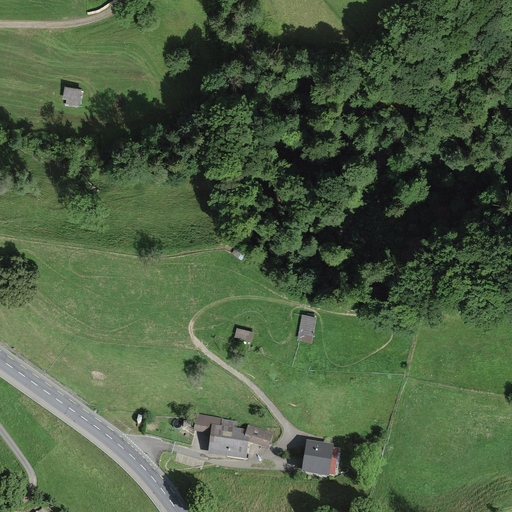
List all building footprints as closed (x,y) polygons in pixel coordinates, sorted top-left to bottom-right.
[(82,90),(65,87),(63,100),(67,101),(66,104),(80,106),(82,90)] [(317,317),(302,314),(298,341),(312,344),(317,317)] [(254,332),(237,328),(234,339),(252,343),(254,332)] [(198,416),(194,433),(210,435),(208,456),(245,460),(247,444),(270,449),(273,432),(248,426),(247,431),(237,430),(237,422),(223,420),(198,416)] [(332,448),(307,445),(304,473),(329,476),(332,448)]
